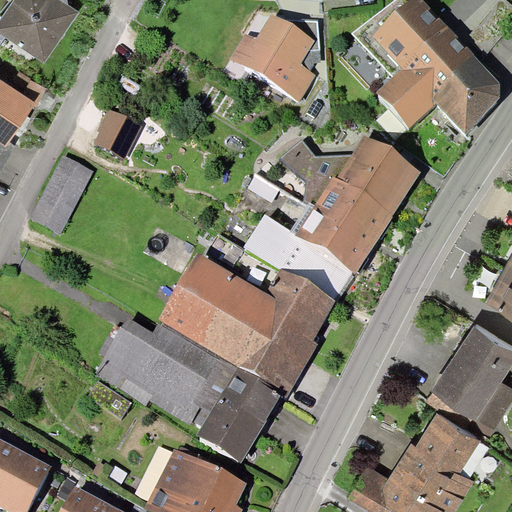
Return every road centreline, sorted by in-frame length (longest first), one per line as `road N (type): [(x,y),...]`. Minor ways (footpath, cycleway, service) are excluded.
road 1 (secondary): [(289,511),(433,235),(511,113)]
road 2 (residential): [(122,0),(0,235)]
